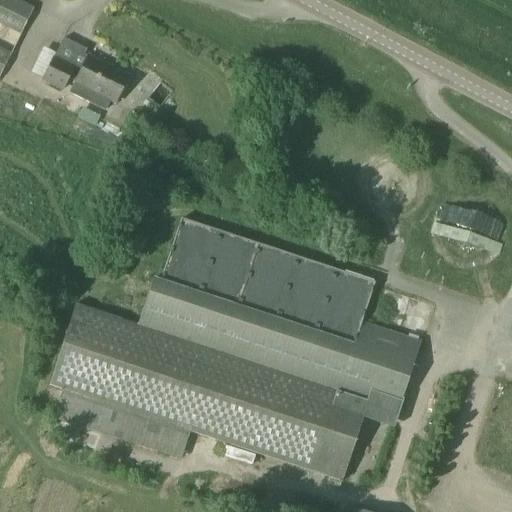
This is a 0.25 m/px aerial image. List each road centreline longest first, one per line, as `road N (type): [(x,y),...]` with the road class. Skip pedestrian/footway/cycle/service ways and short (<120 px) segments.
road 1 (tertiary): [(511,108),(302,0)]
road 2 (unknown): [(511,307),(455,462)]
road 3 (unknown): [(422,62),(428,110),(511,176)]
